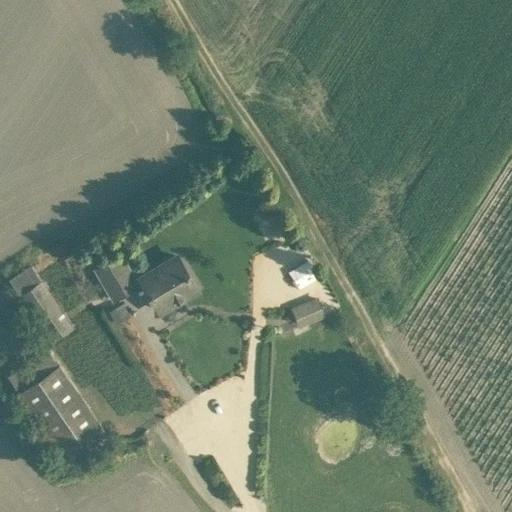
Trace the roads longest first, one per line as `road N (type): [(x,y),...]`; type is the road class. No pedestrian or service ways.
road 1 (track): [(477,511),(177,0)]
road 2 (unknown): [(168,0),(261,157),(339,266)]
